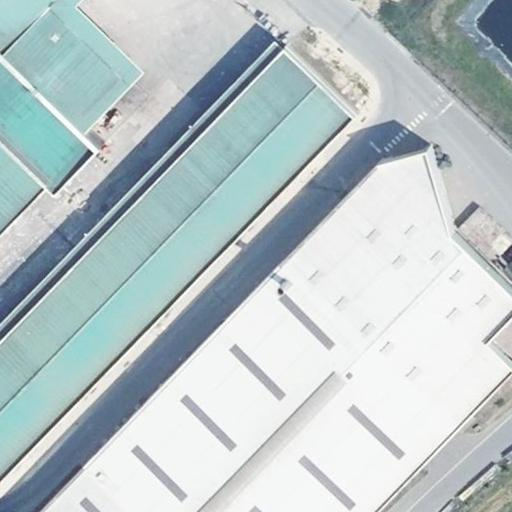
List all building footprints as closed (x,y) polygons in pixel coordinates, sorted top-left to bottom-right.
[(0,0),(0,237),(60,175),(68,180),(112,136),(95,120),(3,33),(33,0),(0,0)] [(33,0),(3,33),(95,120),(154,59),(96,0),(33,0)] [(282,33),(0,324),(0,475),(4,480),(363,108),(282,33)] [(37,511),(376,511),(511,372),(511,355),(492,336),(511,315),(511,282),(455,227),(431,144),(382,158),(37,511)] [(493,258),(510,241),(477,208),(460,225),(493,258)]
